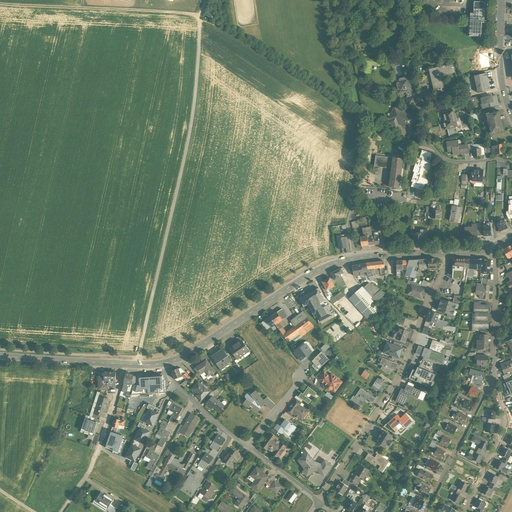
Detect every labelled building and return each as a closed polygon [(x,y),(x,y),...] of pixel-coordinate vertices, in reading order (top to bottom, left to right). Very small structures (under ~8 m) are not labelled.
[(485,3),(474,2),(474,14),(471,14),(470,14),(469,36),(481,36),(482,23),(482,18),(484,18),(484,14),(485,3)] [(214,16),(207,11),(205,11),(204,12),(204,14),(212,19),(214,16)] [(489,53),(481,54),(482,58),(481,58),(481,60),(481,61),(490,60),(489,53)] [(490,60),(481,61),(481,62),(482,64),(483,64),(483,68),(491,66),(490,60)] [(453,64),(428,70),(434,94),(445,91),(441,76),(455,72),(453,64)] [(483,78),(482,74),(474,76),(477,93),(490,90),(487,77),(483,78)] [(408,77),(395,80),(399,94),(412,90),(408,77)] [(427,77),(418,80),(420,89),(426,87),(424,81),(427,80),(427,77)] [(481,96),(470,98),(470,100),(471,102),(471,103),(472,103),(473,104),(474,104),(475,103),(475,101),(481,100),(481,99),(482,99),(481,96)] [(482,99),(481,99),(481,100),(482,105),(481,105),(482,109),(488,107),(494,106),(498,105),(496,96),(492,97),(491,96),(488,97),(482,99)] [(413,97),(407,98),(409,105),(414,104),(415,103),(413,97)] [(416,119),(396,109),(388,123),(389,123),(395,126),(395,127),(397,123),(410,130),(416,119)] [(453,110),(442,113),(445,122),(446,121),(447,124),(443,125),(444,130),(447,129),(456,127),(457,126),(453,110)] [(499,111),(486,114),(492,134),(504,131),(499,111)] [(476,113),(470,115),(471,122),(478,120),(476,113)] [(456,127),(447,129),(449,137),(458,135),(456,127)] [(464,145),(458,146),(458,140),(447,141),(448,148),(452,148),(453,155),(465,154),(464,145)] [(473,149),(473,150),(474,157),(481,156),(484,155),(483,144),(479,145),(479,149),(473,149)] [(422,150),(419,159),(416,158),(414,164),(415,164),(413,172),(414,172),(412,179),(413,179),(411,187),(423,191),(425,184),(427,185),(427,184),(424,183),(428,172),(426,172),(429,164),(427,164),(429,160),(427,159),(429,153),(422,150)] [(403,159),(392,157),(392,158),(392,163),(390,163),(390,167),(391,167),(391,169),(388,187),(399,188),(403,159)] [(385,162),(375,161),(374,167),(391,169),(391,167),(390,167),(390,163),(385,162)] [(453,181),(454,174),(455,169),(449,168),(448,168),(447,180),(453,181)] [(483,170),(472,169),(471,172),(473,172),(473,176),(473,178),(470,182),(474,185),(477,182),(482,182),(482,178),(483,178),(483,170)] [(404,193),(365,189),(363,206),(362,214),(404,198),(404,193)] [(437,206),(432,206),(432,207),(426,207),(426,213),(426,214),(430,214),(430,218),(432,218),(432,210),(439,211),(440,207),(437,206)] [(462,208),(453,206),(451,212),(452,212),(450,221),(458,223),(462,208)] [(504,220),(496,224),(500,232),(507,228),(504,220)] [(472,228),(466,228),(466,232),(465,232),(465,237),(477,236),(477,230),(476,224),(472,225),(472,228)] [(369,227),(362,228),(364,237),(367,237),(371,237),(369,227)] [(423,237),(423,234),(417,234),(416,233),(414,233),(413,234),(413,236),(413,239),(413,244),(423,244),(423,243),(422,243),(422,239),(423,239),(423,237)] [(371,237),(367,237),(368,245),(372,245),(380,244),(379,240),(379,239),(378,239),(378,235),(374,236),(371,237)] [(364,237),(360,238),(361,247),(368,246),(368,245),(367,237),(364,237)] [(345,238),(337,239),(339,249),(347,247),(346,243),(345,238)] [(511,248),(510,246),(506,249),(504,250),(503,251),(504,253),(503,254),(504,257),(506,256),(507,258),(508,258),(509,258),(511,256),(511,248)] [(436,259),(428,260),(428,268),(428,269),(428,270),(430,270),(430,269),(433,269),(433,270),(436,270),(437,268),(436,259)] [(465,259),(453,259),(453,266),(456,266),(455,268),(464,268),(465,259)] [(477,260),(469,260),(469,268),(474,269),(475,269),(477,269),(481,269),(482,259),(477,260)] [(490,260),(482,259),(481,269),(481,273),(489,274),(490,260)] [(418,260),(409,261),(406,270),(417,272),(418,271),(419,269),(418,260)] [(428,260),(418,260),(419,269),(418,271),(422,270),(422,269),(428,268),(428,260)] [(383,261),(366,263),(367,270),(368,270),(370,269),(373,277),(376,275),(374,269),(380,268),(384,268),(383,261)] [(361,264),(351,267),(351,270),(353,269),(354,276),(355,277),(361,275),(364,275),(363,270),(363,271),(361,264)] [(464,268),(455,268),(456,266),(453,266),(452,279),(462,282),(464,276),(464,275),(464,274),(464,268)] [(341,268),(331,273),(334,280),(335,280),(340,278),(338,275),(340,274),(343,273),(341,268)] [(417,272),(406,270),(404,279),(409,281),(413,282),(417,272)] [(340,278),(335,280),(336,282),(338,286),(339,288),(342,291),(346,289),(344,286),(345,285),(340,274),(338,275),(340,278)] [(330,278),(322,282),(324,285),(326,290),(327,290),(334,286),(333,284),(332,281),(330,278)] [(338,286),(336,282),(333,284),(334,286),(327,290),(327,292),(328,293),(339,288),(338,286)] [(386,293),(369,283),(364,288),(372,298),(378,292),(382,297),(386,293)] [(481,285),(476,284),(476,291),(480,291),(479,299),(482,299),(484,285),(481,285)] [(418,287),(411,285),(408,294),(421,299),(424,289),(418,287)] [(372,298),(364,288),(361,287),(349,299),(369,321),(381,311),(379,310),(376,306),(375,305),(374,304),(374,303),(370,299),(372,298)] [(325,301),(318,288),(310,293),(307,294),(299,299),(303,307),(308,305),(315,319),(316,318),(319,323),(320,322),(321,323),(335,316),(334,315),(335,314),(333,309),(331,310),(329,305),(326,306),(323,301),(325,301)] [(342,291),(329,301),(333,304),(345,295),(342,291)] [(372,298),(370,299),(374,303),(375,303),(382,297),(378,292),(372,298)] [(449,303),(441,300),(440,305),(453,310),(455,304),(449,302),(449,303)] [(453,310),(440,305),(438,310),(448,314),(452,315),(453,310)] [(439,314),(429,311),(428,315),(426,320),(431,322),(433,322),(436,323),(437,320),(439,314)] [(277,312),(270,317),(275,324),(278,322),(282,320),(277,312)] [(270,317),(265,320),(271,327),(275,324),(270,317)] [(444,322),(437,320),(436,323),(433,322),(431,326),(435,327),(435,326),(443,329),(444,326),(447,327),(447,322),(444,322)] [(487,321),(475,320),(472,320),(472,328),(488,328),(488,320),(487,320),(487,321)] [(286,333),(281,326),(278,329),(279,330),(283,335),(286,333)] [(409,332),(400,328),(398,333),(397,332),(396,334),(394,333),(392,338),(405,342),(409,332)] [(488,335),(481,334),(481,339),(477,339),(477,350),(484,350),(484,349),(488,349),(488,335)] [(439,342),(432,340),(429,349),(444,355),(445,355),(446,350),(443,349),(445,345),(439,342)] [(242,341),(240,342),(238,342),(235,344),(243,355),(249,351),(242,341)] [(393,345),(387,343),(384,353),(388,354),(392,356),(398,358),(399,358),(402,349),(401,348),(393,345)] [(243,355),(235,344),(232,346),(231,348),(230,349),(237,359),(243,355)] [(312,352),(306,344),(300,348),(295,352),(300,360),(301,360),(300,359),(306,355),(307,356),(312,352)] [(429,349),(418,345),(415,354),(437,362),(441,363),(443,359),(444,355),(429,349)] [(223,350),(216,354),(214,355),(214,356),(212,357),(218,366),(220,369),(231,361),(223,350)] [(322,367),(329,360),(322,352),(311,361),(317,367),(319,364),(322,367)] [(205,353),(199,357),(203,362),(208,358),(205,353)] [(212,357),(212,356),(209,357),(209,358),(215,368),(218,366),(212,357)] [(487,356),(477,356),(477,364),(481,364),(481,365),(487,365),(487,360),(487,356)] [(398,364),(382,358),(380,364),(383,366),(381,369),(389,374),(393,369),(393,368),(396,369),(398,364)] [(206,361),(195,369),(199,375),(202,374),(201,373),(205,371),(207,373),(206,374),(208,376),(214,372),(206,361)] [(509,361),(500,365),(504,373),(511,370),(511,368),(511,366),(509,361)] [(412,370),(408,379),(417,382),(430,388),(436,375),(430,372),(430,373),(418,367),(416,371),(412,370)] [(178,369),(172,371),(175,380),(181,377),(178,369)] [(371,373),(365,369),(361,376),(366,379),(371,373)] [(486,374),(470,369),(469,374),(472,375),(470,383),(472,384),(473,382),(482,385),(482,384),(484,377),(485,378),(486,374)] [(116,373),(105,372),(105,377),(104,381),(115,382),(116,382),(116,373)] [(192,380),(186,373),(182,376),(186,379),(190,383),(192,380)] [(329,377),(324,373),(319,380),(324,384),(329,377)] [(133,375),(127,374),(126,374),(124,383),(130,385),(131,384),(133,376),(133,375)] [(329,377),(324,384),(327,386),(326,386),(327,389),(329,390),(331,390),(332,389),(335,392),(342,382),(331,374),(329,377)] [(165,391),(164,381),(163,381),(162,376),(136,378),(131,395),(132,395),(133,393),(139,393),(139,395),(159,393),(159,391),(165,391)] [(105,377),(100,377),(99,389),(100,389),(107,390),(107,391),(108,386),(115,386),(115,382),(104,381),(105,377)] [(186,379),(181,385),(184,387),(190,383),(186,379)] [(386,385),(377,379),(373,386),(382,392),(386,385)] [(511,380),(511,381),(506,383),(503,384),(505,388),(507,386),(509,390),(506,391),(508,394),(510,393),(511,394),(511,393),(511,380)] [(208,391),(199,382),(192,389),(198,394),(197,396),(201,400),(207,393),(209,392),(208,391)] [(130,385),(124,383),(122,391),(127,393),(125,397),(127,397),(127,398),(129,399),(130,396),(133,385),(131,384),(130,385)] [(407,385),(405,391),(401,389),(396,402),(404,406),(410,393),(415,395),(414,396),(415,396),(418,397),(421,392),(407,385)] [(480,391),(472,386),(468,394),(476,398),(480,391)] [(308,387),(303,394),(301,393),(298,396),(298,397),(303,400),(308,404),(311,400),(305,396),(308,393),(314,397),(315,395),(315,396),(316,395),(317,393),(310,388),(308,387)] [(367,393),(361,388),(354,397),(356,399),(354,402),(361,407),(366,399),(372,403),(375,398),(367,393)] [(127,393),(122,391),(121,391),(118,400),(121,401),(122,397),(126,399),(125,402),(128,403),(129,399),(127,398),(127,397),(125,397),(127,393)] [(256,392),(251,395),(250,396),(248,398),(248,399),(244,404),(249,407),(249,408),(250,409),(251,409),(256,413),(260,407),(265,403),(263,401),(256,392)] [(105,399),(99,397),(94,413),(94,414),(100,415),(103,416),(108,400),(105,399)] [(213,397),(212,398),(207,403),(212,408),(213,407),(219,412),(222,408),(223,409),(222,408),(227,403),(224,401),(222,403),(218,400),(217,401),(213,397)] [(274,404),(268,398),(263,401),(265,403),(269,408),(274,404)] [(464,399),(460,398),(457,404),(461,407),(465,400),(464,399)] [(473,404),(465,399),(465,400),(461,407),(470,411),(473,404)] [(183,408),(173,402),(169,409),(174,412),(169,420),(174,423),(183,408)] [(299,405),(295,402),(293,405),(292,404),(289,407),(291,408),(289,411),(293,414),(295,415),(296,415),(299,417),(298,418),(299,419),(301,421),(302,421),(303,419),(303,418),(308,412),(304,409),(304,408),(303,407),(302,407),(299,405)] [(144,421),(152,426),(158,414),(153,411),(150,409),(144,421)] [(459,412),(455,420),(463,424),(467,416),(459,412)] [(183,426),(181,431),(188,436),(191,431),(192,432),(200,418),(191,413),(183,426)] [(413,421),(406,413),(401,418),(397,414),(388,423),(393,429),(400,422),(401,423),(406,428),(413,421)] [(93,421),(87,419),(85,424),(86,424),(84,430),(90,432),(90,431),(95,432),(97,427),(96,427),(97,424),(98,424),(98,423),(93,421)] [(124,421),(114,419),(112,427),(117,428),(118,428),(119,425),(123,426),(124,421)] [(168,423),(163,420),(160,426),(161,427),(165,429),(168,423)] [(289,422),(286,420),(285,420),(281,426),(278,424),(274,429),(282,434),(283,432),(289,436),(292,431),(293,432),(296,427),(293,425),(292,425),(291,424),(289,422)] [(457,428),(449,424),(446,430),(454,434),(457,428)] [(165,429),(161,427),(157,434),(162,437),(158,444),(163,447),(171,432),(165,429)] [(135,440),(143,444),(149,432),(144,429),(141,428),(135,440)] [(384,431),(381,434),(378,438),(379,439),(376,443),(384,448),(387,445),(389,446),(392,441),(390,440),(392,436),(384,431)] [(105,448),(118,453),(124,436),(116,433),(111,432),(105,448)] [(276,438),(270,433),(266,438),(267,439),(262,446),(267,450),(268,449),(273,453),(272,454),(278,458),(280,455),(281,455),(282,455),(283,454),(284,453),(284,452),(283,451),(286,447),(281,443),(280,443),(275,439),(276,438)] [(93,436),(90,444),(96,446),(99,435),(94,434),(93,436)] [(220,436),(218,435),(210,447),(217,452),(225,439),(220,436)] [(377,440),(369,435),(365,442),(372,447),(377,440)] [(451,440),(443,436),(443,437),(440,442),(440,443),(447,446),(451,440)] [(480,440),(479,443),(477,447),(481,449),(484,451),(488,444),(480,440)] [(313,460),(320,450),(309,442),(304,449),(308,453),(313,460)] [(126,457),(134,461),(140,450),(135,447),(132,445),(126,457)] [(445,452),(437,448),(434,455),(441,458),(445,452)] [(223,461),(222,461),(223,462),(229,466),(231,468),(234,465),(231,463),(235,458),(237,460),(240,456),(238,454),(232,449),(223,461)] [(511,452),(505,449),(501,455),(504,457),(509,459),(510,456),(511,456),(511,452)] [(154,452),(150,450),(146,457),(151,460),(149,462),(147,467),(151,470),(154,465),(160,455),(154,452)] [(479,455),(474,452),(473,455),(471,459),(478,463),(482,456),(479,455)] [(209,455),(206,453),(198,466),(204,470),(212,458),(209,455)] [(308,453),(304,456),(304,457),(305,458),(301,461),(305,468),(303,471),(308,475),(313,470),(314,469),(315,469),(316,468),(317,469),(318,470),(317,471),(325,477),(333,466),(325,460),(321,464),(320,464),(319,463),(317,463),(316,462),(315,462),(314,462),(313,460),(308,453)] [(178,461),(173,458),(175,456),(170,454),(161,470),(158,474),(163,477),(163,476),(168,468),(180,475),(183,471),(185,472),(191,462),(187,460),(184,465),(182,465),(180,465),(179,464),(178,463),(178,461)] [(382,457),(377,454),(375,458),(368,454),(364,460),(374,466),(376,463),(380,466),(378,470),(382,472),(388,463),(385,461),(386,460),(382,457)] [(439,464),(431,460),(431,461),(429,466),(428,467),(436,470),(439,464)] [(501,462),(499,461),(495,468),(503,471),(504,468),(506,464),(501,462)] [(368,470),(361,465),(354,476),(358,478),(359,477),(360,478),(361,477),(363,478),(362,479),(364,480),(364,479),(364,478),(367,474),(369,471),(368,470)] [(153,473),(151,476),(157,479),(158,478),(164,481),(166,478),(163,476),(163,477),(158,474),(161,470),(156,467),(153,473)] [(267,476),(256,468),(250,476),(258,481),(256,484),(254,482),(251,486),(258,491),(265,482),(267,484),(267,485),(270,487),(271,487),(272,488),(271,489),(277,493),(282,486),(275,481),(277,479),(269,473),(267,476)] [(189,477),(194,480),(198,473),(191,469),(187,475),(189,477)] [(424,471),(421,469),(420,469),(417,476),(430,482),(433,475),(424,471)] [(498,477),(492,474),(488,481),(491,482),(496,484),(498,481),(497,480),(498,478),(498,477)] [(194,480),(189,477),(181,490),(185,492),(187,489),(193,493),(200,483),(194,480)] [(213,484),(208,481),(200,493),(203,495),(209,498),(216,487),(213,485),(213,484)] [(342,483),(340,482),(335,491),(342,496),(348,487),(348,486),(342,483)] [(467,485),(462,482),(460,484),(459,484),(457,488),(461,490),(464,491),(467,485)] [(431,489),(421,484),(420,483),(417,484),(418,485),(416,485),(414,490),(414,491),(419,493),(427,497),(431,489)] [(243,494),(233,486),(230,491),(240,498),(236,504),(241,508),(249,498),(243,493),(243,494)] [(488,487),(486,486),(482,493),(488,496),(490,493),(491,494),(493,490),(488,487)] [(292,502),(297,495),(292,491),(286,499),(292,503),(292,502)] [(113,500),(101,492),(96,501),(98,502),(108,508),(111,504),(113,500)] [(459,495),(454,493),(452,497),(454,498),(452,500),(458,503),(461,497),(459,495)] [(255,494),(249,501),(253,504),(258,496),(255,494)] [(424,502),(416,497),(412,505),(421,509),(424,502)] [(357,503),(349,498),(346,501),(348,502),(345,507),(352,511),(357,503)] [(484,503),(478,500),(475,506),(478,508),(482,510),(484,506),(483,505),(484,503)] [(108,508),(98,502),(96,505),(106,511),(105,511),(106,511),(106,510),(108,508)] [(223,511),(233,511),(234,511),(222,502),(217,508),(223,511)]
